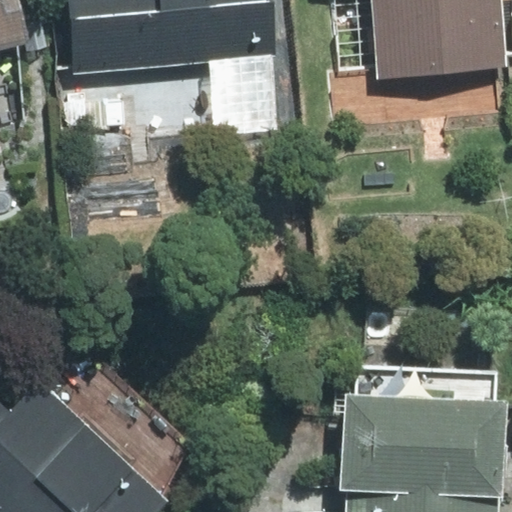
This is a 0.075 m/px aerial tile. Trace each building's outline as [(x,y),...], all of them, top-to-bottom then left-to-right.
[(0,0),(0,41),(20,35),(8,0),(0,0)] [(272,53),(266,0),(63,0),(71,73),(272,53)] [(494,0),(366,0),(375,79),(501,66),(494,0)] [(125,179),(48,181),(51,288),(128,286),(125,179)] [(138,511),(153,496),(22,376),(0,399),(0,511),(138,511)] [(490,511),(495,396),(331,389),(327,486),(336,486),(335,511),(490,511)]
